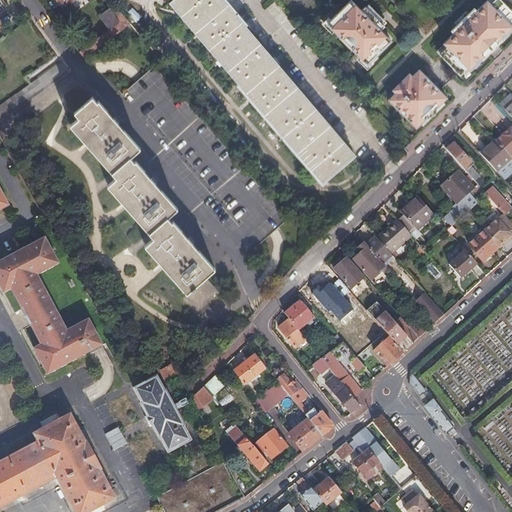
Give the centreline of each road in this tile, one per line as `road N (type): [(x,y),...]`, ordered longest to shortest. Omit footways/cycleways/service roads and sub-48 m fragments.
road 1 (residential): [(346,431),(259,325),(263,311),(511,64)]
road 2 (residential): [(388,381),(511,267)]
road 3 (residential): [(394,397),(491,511)]
road 4 (residential): [(236,511),(346,431)]
